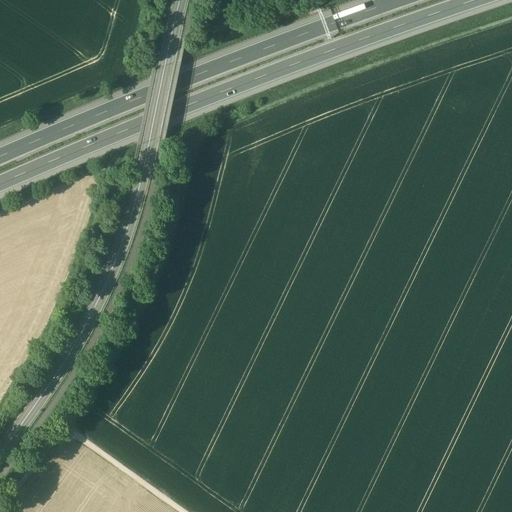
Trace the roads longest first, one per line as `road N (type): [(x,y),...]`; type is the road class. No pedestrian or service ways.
road 1 (track): [(65,428),(145,303),(170,239),(187,157),(201,137),(404,54),(511,20)]
road 2 (motorway): [(0,185),(479,0)]
road 3 (tertiary): [(181,0),(145,175),(105,291),(0,454)]
road 4 (motorway): [(401,0),(0,158)]
road 5 (track): [(182,511),(65,428),(2,511)]
